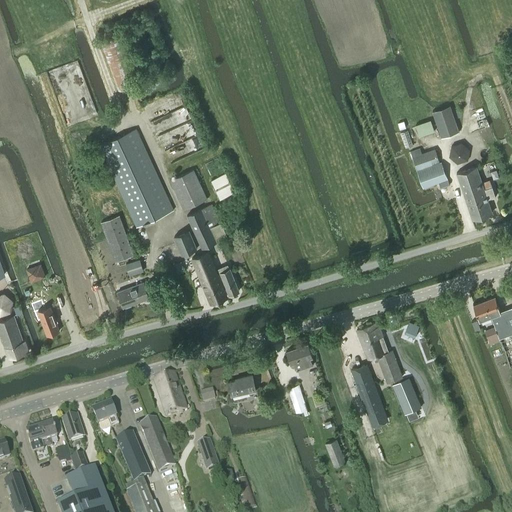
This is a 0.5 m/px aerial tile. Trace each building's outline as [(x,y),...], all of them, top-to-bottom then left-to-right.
[(120,33),(100,40),(118,90),(138,82),(120,33)] [(74,123),(96,116),(79,60),(50,69),(53,79),(62,76),(75,117),(72,118),(74,123)] [(441,137),(459,131),(449,105),(432,111),(441,137)] [(187,154),(203,148),(201,143),(199,142),(194,127),(191,125),(184,128),(188,121),(183,106),(163,114),(160,118),(153,121),(158,134),(160,132),(158,125),(164,131),(185,123),(179,131),(182,138),(188,136),(183,142),(187,154)] [(404,120),(398,122),(400,129),(406,127),(404,120)] [(434,131),(430,120),(415,125),(419,136),(434,131)] [(137,226),(173,209),(135,128),(99,145),(137,226)] [(412,145),(407,130),(400,133),(405,148),(412,145)] [(452,145),(449,156),(458,163),(468,160),(470,149),(462,142),(452,145)] [(421,153),(419,148),(410,151),(413,160),(414,160),(423,187),(443,180),(447,179),(441,162),(440,162),(436,152),(435,149),(421,153)] [(487,198),(495,196),(489,179),(482,182),(476,166),(456,172),(472,219),(492,212),(487,198)] [(184,209),(207,198),(193,169),(171,179),(184,209)] [(225,173),(211,180),(220,199),(233,192),(225,173)] [(201,248),(226,237),(212,204),(187,215),(201,248)] [(116,260),(134,254),(119,215),(101,222),(116,260)] [(174,236),(182,254),(197,248),(189,229),(174,236)] [(229,294),(239,290),(230,268),(229,268),(227,264),(218,268),(219,272),(218,273),(208,251),(192,258),(210,302),(227,295),(224,288),(226,287),(229,294)] [(129,277),(143,272),(139,260),(125,265),(129,277)] [(182,262),(176,264),(178,272),(184,270),(182,262)] [(31,282),(46,276),(41,263),(26,269),(31,282)] [(123,306),(149,297),(143,281),(117,290),(123,306)] [(0,316),(11,313),(13,300),(4,292),(0,293),(0,316)] [(485,300),(491,315),(495,326),(499,340),(500,340),(504,351),(503,351),(509,367),(511,366),(511,337),(510,333),(506,334),(505,331),(511,328),(511,315),(503,319),(494,296),(485,300)] [(491,315),(485,300),(473,304),(478,320),(491,315)] [(22,314),(20,306),(14,308),(17,316),(22,314)] [(47,335),(59,330),(50,306),(38,311),(47,335)] [(389,326),(399,322),(396,314),(386,317),(389,326)] [(0,319),(0,335),(6,352),(8,358),(29,351),(25,340),(23,341),(14,315),(0,319)] [(474,331),(480,329),(477,319),(471,321),(474,331)] [(356,330),(365,352),(367,359),(373,357),(375,362),(381,360),(389,382),(402,377),(392,351),(389,352),(377,322),(356,330)] [(499,340),(495,326),(485,330),(490,344),(499,340)] [(312,364),(309,356),(311,355),(307,342),(287,349),(293,366),(295,365),(297,370),(312,364)] [(365,365),(352,370),(372,425),(385,420),(365,365)] [(174,373),(154,380),(166,417),(187,410),(174,373)] [(231,396),(255,389),(251,374),(239,377),(239,379),(227,382),(231,396)] [(408,378),(392,385),(404,414),(421,407),(408,378)] [(295,413),(306,409),(298,385),(287,388),(295,413)] [(203,402),(214,399),(212,390),(200,393),(203,402)] [(314,402),(315,407),(325,404),(323,399),(314,402)] [(111,404),(93,410),(98,425),(108,421),(110,429),(118,426),(116,418),(111,404)] [(85,437),(78,415),(61,420),(69,443),(85,437)] [(159,473),(176,467),(156,420),(140,427),(159,473)] [(57,438),(53,423),(41,427),(46,441),(48,448),(54,446),(52,439),(57,438)] [(46,441),(41,427),(26,431),(30,446),(31,446),(33,453),(43,449),(41,443),(46,441)] [(134,511),(155,511),(143,480),(150,477),(133,434),(116,440),(136,489),(127,493),(134,511)] [(334,466),(345,461),(337,439),(325,443),(334,466)] [(207,471),(219,467),(210,440),(197,445),(207,471)] [(0,460),(10,457),(9,455),(4,441),(0,442),(0,460)] [(67,447),(55,451),(56,457),(64,454),(67,461),(67,462),(72,461),(71,459),(67,447)] [(64,454),(56,457),(58,463),(67,461),(64,454)] [(82,454),(71,459),(72,461),(75,470),(86,466),(82,454)] [(66,479),(74,499),(57,505),(59,511),(112,511),(95,467),(66,479)] [(227,483),(235,480),(232,472),(224,474),(227,483)] [(31,511),(19,476),(4,481),(14,511),(31,511)] [(242,511),(256,506),(247,478),(232,483),(242,511)]
